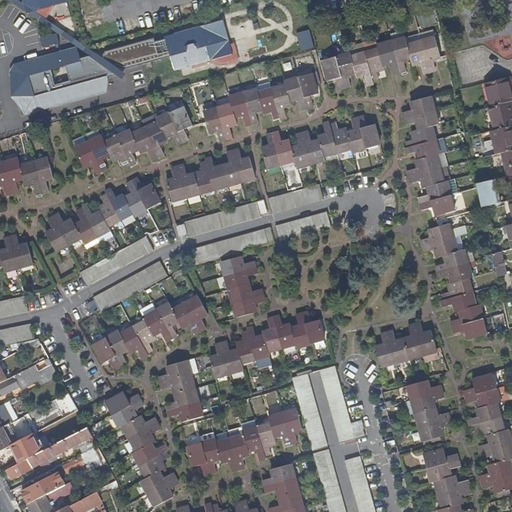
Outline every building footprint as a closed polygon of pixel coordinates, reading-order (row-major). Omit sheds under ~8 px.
[(49,6),(65,2),(64,0),(20,0),(28,29),(49,24),(47,16),(52,14),(49,6)] [(4,65),(16,115),(108,93),(104,78),(121,74),(119,67),(168,56),(172,74),(235,59),(226,20),(152,38),(153,40),(78,58),(75,48),(4,65)] [(309,31),(296,32),(298,51),(312,49),(309,31)] [(41,37),(42,45),(56,43),(55,35),(41,37)] [(433,36),(420,40),(427,72),(433,70),(431,63),(439,61),(433,36)] [(410,58),(406,44),(404,37),(391,41),(398,72),(405,70),(402,60),(410,58)] [(427,72),(420,40),(406,44),(410,58),(412,68),(420,66),(422,73),(427,72)] [(398,72),(391,41),(377,45),(378,49),(381,66),(389,64),(392,73),(398,72)] [(381,66),(378,49),(364,52),(370,79),(376,77),(375,71),(382,69),(381,66)] [(354,73),(350,56),(349,52),(334,55),(343,86),(349,85),(347,75),(354,73)] [(370,79),(364,52),(350,56),(354,73),(355,76),(363,74),(365,86),(371,85),(370,79)] [(343,86),(334,55),(320,59),(325,81),(334,78),(337,88),(343,86)] [(310,73),(296,77),(305,108),(311,107),(308,96),(315,94),(310,73)] [(305,108),(296,77),(281,82),(282,85),(287,102),(296,100),(299,110),(305,108)] [(491,106),(511,100),(511,98),(509,87),(511,86),(510,77),(485,83),(491,106)] [(287,102),(282,85),(269,89),(277,119),(278,121),(284,119),(281,108),(288,106),(287,102)] [(259,110),(255,93),(254,89),(239,94),(248,125),(255,123),(252,113),(259,110)] [(277,119),(269,89),(255,93),(259,110),(260,114),(269,112),(271,120),(277,119)] [(248,125),(239,94),(226,98),(227,105),(231,119),(240,116),(242,126),(248,125)] [(400,114),(402,120),(432,111),(428,98),(408,103),(410,111),(400,114)] [(497,130),(511,125),(511,114),(511,111),(511,110),(511,100),(491,106),(497,130)] [(231,119),(227,105),(214,108),(223,140),(228,139),(225,129),(233,126),(231,119)] [(183,106),(171,112),(184,142),(190,140),(185,130),(193,127),(183,106)] [(223,140),(214,108),(201,112),(207,134),(213,132),(216,142),(223,140)] [(415,132),(431,128),(436,126),(432,111),(402,120),(403,126),(413,124),(415,132)] [(184,142),(171,112),(157,118),(159,122),(166,139),(174,136),(177,145),(184,142)] [(361,120),(355,122),(363,153),(377,149),(372,128),(364,131),(361,120)] [(166,139),(159,122),(146,127),(159,158),(165,155),(160,145),(167,142),(166,139)] [(363,153),(355,122),(349,124),(351,134),(343,136),(347,153),(348,156),(363,153)] [(501,153),(511,149),(511,125),(497,130),(489,132),(495,154),(501,153)] [(335,156),(327,129),(326,126),(321,128),(323,137),(316,138),(317,143),(321,159),(335,156)] [(159,158),(146,127),(132,133),(139,150),(140,153),(148,150),(153,160),(159,158)] [(347,153),(343,136),(342,132),(335,134),(333,127),(327,129),(335,156),(347,153)] [(405,149),(434,141),(431,128),(415,132),(411,133),(412,140),(404,142),(405,149)] [(139,150),(132,133),(130,130),(117,136),(130,163),(131,165),(137,163),(133,153),(139,150)] [(292,163),(288,150),(285,139),(278,141),(276,133),(270,134),(278,166),(292,163)] [(278,166),(270,134),(264,136),(265,144),(258,146),(265,170),(278,166)] [(321,159),(317,143),(308,145),(306,134),(300,136),(308,167),(322,163),(321,159)] [(111,156),(105,141),(102,136),(89,141),(101,171),(108,168),(104,159),(111,156)] [(130,163),(117,136),(105,141),(111,156),(113,161),(122,158),(125,165),(130,163)] [(308,167),(300,136),(294,137),(297,148),(288,150),(292,163),(294,170),(308,167)] [(101,171),(89,141),(76,147),(84,167),(92,164),(96,173),(101,171)] [(417,161),(434,156),(438,155),(434,141),(405,149),(404,149),(405,156),(415,154),(417,161)] [(507,176),(511,174),(511,149),(501,153),(507,176)] [(230,153),(237,184),(251,180),(246,160),(238,162),(236,152),(230,153)] [(219,167),(224,188),(237,184),(230,153),(223,155),(225,165),(219,167)] [(407,177),(438,169),(434,156),(417,161),(414,162),(415,169),(406,172),(407,177)] [(24,180),(21,166),(18,158),(6,162),(14,194),(19,193),(17,182),(24,180)] [(48,158),(34,162),(43,192),(48,191),(45,181),(53,179),(48,158)] [(203,163),(210,191),(224,188),(219,167),(211,169),(209,158),(202,160),(203,163)] [(14,194),(6,162),(0,163),(0,186),(4,185),(7,196),(14,194)] [(43,192),(34,162),(21,166),(24,180),(26,187),(33,185),(36,194),(43,192)] [(210,191),(203,163),(196,164),(198,173),(191,174),(196,195),(210,191)] [(182,199),(196,195),(191,174),(183,177),(181,166),(175,167),(182,199)] [(169,202),(182,199),(175,167),(168,169),(170,180),(164,181),(169,202)] [(424,187),(441,182),(438,169),(407,177),(409,184),(418,181),(420,187),(424,187)] [(480,206),(500,202),(495,179),(476,184),(475,185),(480,206)] [(136,180),(131,182),(146,210),(160,203),(149,184),(141,189),(136,180)] [(447,181),(441,182),(424,187),(427,197),(418,199),(420,205),(451,197),(447,181)] [(146,210),(131,182),(125,186),(130,195),(124,199),(132,214),(133,217),(146,210)] [(311,189),(316,205),(322,203),(318,188),(311,189)] [(308,207),(316,205),(311,189),(304,191),(308,207)] [(132,214),(124,199),(121,195),(115,199),(109,190),(103,193),(105,196),(119,221),(132,214)] [(301,209),(308,207),(304,191),(297,193),(301,209)] [(293,211),(301,209),(297,193),(290,195),(293,211)] [(286,213),(293,211),(290,195),(282,197),(286,213)] [(119,221),(105,196),(99,199),(102,206),(96,209),(98,212),(106,228),(119,221)] [(278,215),(286,213),(282,197),(274,200),(278,215)] [(455,210),(451,197),(420,205),(421,212),(431,209),(433,216),(455,210)] [(270,217),(278,215),(274,200),(266,202),(270,217)] [(248,206),(252,222),(259,220),(258,217),(256,207),(255,204),(248,206)] [(256,207),(258,217),(265,215),(262,205),(256,207)] [(244,224),(252,222),(248,206),(241,208),(244,224)] [(106,228),(98,212),(90,217),(85,207),(80,210),(95,239),(108,231),(106,228)] [(238,226),(244,224),(241,208),(234,210),(238,226)] [(95,239),(80,210),(74,213),(79,223),(72,227),(79,239),(82,245),(95,239)] [(231,227),(238,226),(234,210),(227,212),(231,227)] [(223,230),(231,227),(227,212),(220,214),(223,230)] [(212,216),(216,231),(223,230),(220,214),(212,216)] [(79,239),(72,227),(68,221),(61,224),(56,215),(51,217),(67,246),(79,239)] [(319,217),(323,231),(329,230),(325,215),(319,217)] [(205,218),(208,234),(216,231),(212,216),(205,218)] [(67,246),(51,217),(45,220),(50,230),(45,233),(55,253),(67,246)] [(311,219),(315,234),(323,231),(319,217),(311,219)] [(198,220),(202,235),(208,234),(205,218),(198,220)] [(308,236),(315,234),(311,219),(304,221),(308,236)] [(191,222),(195,237),(202,235),(198,220),(191,222)] [(300,238),(308,236),(304,221),(296,223),(300,238)] [(183,225),(186,236),(187,239),(195,237),(191,222),(183,224),(183,225)] [(292,240),(300,238),(296,223),(289,225),(292,240)] [(420,247),(451,238),(447,224),(427,230),(429,238),(419,241),(420,247)] [(178,238),(186,236),(183,225),(175,227),(178,238)] [(285,242),(292,240),(289,225),(281,227),(285,242)] [(459,242),(458,236),(466,234),(464,225),(451,229),(455,243),(459,242)] [(274,229),(278,244),(285,242),(281,227),(274,229)] [(255,234),(259,248),(266,247),(263,232),(255,234)] [(252,250),(259,248),(255,234),(248,236),(252,250)] [(10,238),(19,269),(33,265),(28,245),(19,247),(17,236),(10,238)] [(244,252),(252,250),(248,236),(240,238),(244,252)] [(146,237),(139,241),(146,255),(153,251),(146,237)] [(5,272),(19,269),(10,238),(4,239),(6,250),(0,251),(0,254),(3,266),(5,272)] [(237,254),(244,252),(240,238),(233,240),(237,254)] [(455,252),(451,238),(420,247),(422,254),(432,251),(435,258),(442,256),(455,252)] [(229,256),(237,254),(233,240),(226,242),(229,256)] [(139,241),(132,245),(139,258),(146,255),(139,241)] [(218,244),(222,258),(229,256),(226,242),(218,244)] [(211,246),(215,260),(222,258),(218,244),(211,246)] [(132,245),(126,248),(133,262),(139,258),(132,245)] [(204,247),(208,262),(215,260),(211,246),(204,247)] [(198,249),(201,264),(208,262),(204,247),(198,249)] [(126,248),(120,252),(127,265),(133,262),(126,248)] [(491,254),(496,277),(506,274),(502,256),(511,253),(511,248),(511,249),(492,254),(491,254)] [(190,251),(194,266),(201,264),(198,249),(190,251)] [(462,250),(455,252),(442,256),(444,264),(434,267),(436,273),(466,265),(462,250)] [(120,252),(112,256),(120,269),(127,265),(120,252)] [(112,256),(106,259),(113,273),(120,269),(112,256)] [(219,263),(223,276),(254,268),(253,261),(241,264),(240,257),(219,263)] [(106,259),(99,263),(106,277),(113,273),(106,259)] [(152,266),(160,279),(167,275),(159,262),(152,266)] [(99,263),(93,266),(100,280),(106,277),(99,263)] [(470,279),(466,265),(436,273),(437,279),(448,277),(450,284),(466,280),(470,279)] [(93,266),(87,270),(94,284),(100,280),(93,266)] [(153,283),(160,279),(152,266),(146,269),(153,283)] [(223,276),(227,290),(247,285),(245,277),(256,274),(254,268),(223,276)] [(147,286),(153,283),(146,269),(140,273),(147,286)] [(94,284),(87,270),(79,274),(87,287),(94,284)] [(140,290),(147,286),(140,273),(133,277),(140,290)] [(133,294),(140,290),(133,277),(126,280),(133,294)] [(120,284),(127,297),(133,294),(126,280),(120,284)] [(470,293),(466,280),(450,284),(446,285),(449,293),(442,295),(443,301),(470,293)] [(120,284),(112,288),(120,301),(127,297),(120,284)] [(227,290),(231,304),(262,296),(260,290),(249,293),(247,285),(227,290)] [(112,288),(106,291),(113,305),(120,301),(112,288)] [(106,291),(100,295),(107,308),(113,305),(106,291)] [(474,307),(470,293),(443,301),(440,302),(442,308),(452,305),(454,313),(458,312),(474,307)] [(94,300),(99,309),(100,312),(107,308),(100,295),(93,299),(94,300)] [(198,295),(186,302),(201,330),(206,328),(200,318),(208,313),(198,295)] [(17,298),(20,314),(28,312),(24,296),(17,298)] [(262,296),(231,304),(235,319),(254,313),(253,305),(263,302),(262,296)] [(9,300),(12,315),(20,314),(17,298),(9,300)] [(2,301),(5,317),(12,315),(9,300),(2,301)] [(90,314),(99,309),(94,300),(85,305),(90,314)] [(169,301),(157,309),(172,337),(178,334),(173,324),(179,321),(173,309),(169,301)] [(186,302),(173,309),(179,321),(182,327),(190,324),(195,333),(201,330),(186,302)] [(477,307),(474,307),(458,312),(460,319),(450,322),(451,329),(481,320),(477,307)] [(143,316),(145,320),(153,335),(160,331),(165,340),(172,337),(157,309),(143,316)] [(304,316),(313,347),(328,342),(322,322),(312,325),(310,315),(304,316)] [(300,350),(313,347),(304,316),(298,318),(300,328),(294,330),(299,347),(300,350)] [(284,351),(299,347),(294,330),(293,327),(285,329),(282,319),(275,321),(284,351)] [(145,320),(133,326),(146,351),(151,348),(148,341),(155,338),(153,335),(145,320)] [(485,334),(481,320),(451,329),(453,335),(463,332),(465,339),(485,334)] [(272,354),(284,351),(275,321),(269,323),(272,333),(266,335),(267,338),(272,354)] [(413,325),(421,356),(436,352),(430,331),(421,333),(419,323),(413,325)] [(26,341),(34,340),(30,325),(23,326),(26,341)] [(402,339),(407,359),(421,356),(413,325),(406,327),(409,337),(402,339)] [(16,328),(19,343),(26,341),(23,326),(16,328)] [(133,326),(121,333),(129,348),(130,351),(137,348),(142,357),(147,354),(146,351),(133,326)] [(11,345),(16,344),(19,343),(16,328),(8,329),(11,345)] [(4,346),(11,345),(8,329),(1,331),(4,346)] [(119,330),(106,337),(121,364),(127,362),(122,352),(129,348),(121,333),(119,330)] [(272,358),(272,354),(267,338),(259,341),(256,330),(249,332),(250,335),(258,362),(272,358)] [(384,333),(392,364),(407,359),(402,339),(394,341),(392,331),(384,333)] [(379,367),(392,364),(384,333),(379,335),(382,345),(374,347),(379,367)] [(245,366),(258,362),(250,335),(244,337),(245,344),(239,346),(241,354),(245,366)] [(121,364),(106,337),(93,344),(103,362),(111,358),(116,367),(121,364)] [(247,373),(245,366),(241,354),(233,356),(230,346),(224,347),(233,377),(247,373)] [(218,381),(233,377),(224,347),(218,349),(221,359),(213,362),(218,381)] [(159,377),(161,382),(192,373),(189,361),(168,367),(170,374),(159,377)] [(36,376),(40,384),(57,376),(51,363),(37,371),(39,374),(36,376)] [(318,372),(320,379),(336,375),(334,368),(318,372)] [(28,369),(6,380),(7,381),(0,384),(0,394),(20,384),(22,388),(34,381),(28,369)] [(173,385),(175,393),(196,388),(192,373),(161,382),(163,388),(173,385)] [(336,375),(320,379),(323,386),(338,382),(336,375)] [(465,398),(496,389),(493,375),(472,381),(474,389),(463,392),(465,398)] [(291,380),(293,387),(309,383),(307,376),(291,380)] [(338,382),(323,386),(325,393),(340,389),(338,382)] [(406,387),(410,401),(440,393),(439,387),(428,390),(426,382),(406,387)] [(309,383),(293,387),(296,394),(311,390),(309,383)] [(167,403),(169,409),(199,400),(196,388),(175,393),(177,400),(167,403)] [(340,389),(325,393),(327,401),(342,396),(340,389)] [(480,409),(497,404),(500,403),(496,389),(465,398),(466,404),(478,402),(480,409)] [(311,390),(296,394),(298,401),(313,397),(311,390)] [(105,402),(112,414),(140,400),(137,395),(127,400),(123,392),(105,402)] [(410,401),(414,415),(434,409),(432,402),(442,399),(440,393),(410,401)] [(342,396),(327,401),(329,408),(344,403),(342,396)] [(313,397),(298,401),(300,409),(315,404),(313,397)] [(140,400),(112,414),(119,427),(122,425),(137,418),(133,411),(143,406),(140,400)] [(199,400),(169,409),(170,415),(180,412),(183,420),(204,415),(199,400)] [(331,414),(346,410),(344,403),(329,408),(331,414)] [(315,404),(300,409),(302,416),(317,411),(315,404)] [(472,425),(500,418),(497,404),(480,409),(476,410),(478,417),(468,420),(469,426),(472,425)] [(414,415),(418,429),(447,420),(446,414),(436,417),(434,409),(414,415)] [(297,410),(283,414),(291,444),(298,442),(295,432),(302,430),(297,410)] [(333,421),(348,417),(346,410),(331,414),(333,421)] [(302,416),(304,424),(319,419),(317,411),(302,416)] [(291,444),(283,414),(269,418),(271,424),(274,437),(282,435),(285,446),(291,444)] [(137,418),(122,425),(129,438),(157,425),(154,418),(143,423),(140,417),(137,418)] [(335,429),(350,425),(348,417),(333,421),(335,429)] [(487,436),(504,431),(500,418),(472,425),(474,431),(481,430),(483,437),(487,436)] [(304,424),(307,431),(321,426),(319,419),(304,424)] [(447,420),(418,429),(422,443),(441,437),(439,430),(449,427),(447,420)] [(361,421),(350,425),(352,431),(361,429),(363,428),(361,421)] [(1,428),(9,446),(16,442),(8,424),(2,427),(1,428)] [(274,437),(271,424),(257,427),(265,456),(271,454),(270,446),(276,445),(274,437)] [(157,425),(129,438),(136,450),(151,443),(153,441),(150,435),(160,430),(157,425)] [(352,431),(350,425),(335,429),(337,436),(352,431)] [(307,431),(309,438),(324,434),(321,426),(307,431)] [(18,463),(6,470),(11,480),(33,468),(32,467),(91,436),(87,427),(40,451),(18,463)] [(265,456),(257,427),(243,431),(245,436),(249,452),(256,450),(259,461),(265,459),(265,456)] [(0,428),(0,450),(9,446),(1,428),(0,428)] [(361,429),(352,431),(354,439),(363,437),(361,429)] [(481,453),(511,444),(508,430),(504,431),(487,436),(489,444),(479,447),(481,453)] [(354,439),(352,431),(337,436),(339,443),(354,439)] [(16,442),(9,446),(18,463),(40,451),(32,434),(16,442)] [(309,438),(311,446),(326,442),(324,434),(309,438)] [(249,452),(245,436),(231,439),(240,470),(246,469),(243,458),(250,456),(249,452)] [(222,460),(217,443),(216,439),(202,443),(211,474),(217,473),(214,463),(222,460)] [(240,470),(231,439),(217,443),(222,460),(222,463),(230,462),(233,472),(240,470)] [(326,442),(311,446),(313,453),(328,449),(326,442)] [(151,443),(136,450),(132,452),(139,465),(165,453),(167,452),(165,446),(154,450),(151,443)] [(211,474),(202,443),(188,447),(194,468),(202,466),(205,476),(211,474)] [(494,464),(509,460),(511,458),(511,447),(511,444),(481,453),(482,459),(493,457),(494,464)] [(314,455),(316,463),(331,459),(329,451),(314,455)] [(421,456),(426,470),(455,461),(454,455),(443,458),(441,451),(421,456)] [(165,453),(139,465),(146,478),(158,472),(164,469),(160,462),(168,459),(165,453)] [(66,474),(86,463),(82,455),(62,466),(66,474)] [(343,460),(346,468),(361,463),(359,456),(343,460)] [(316,463),(318,470),(333,466),(331,459),(316,463)] [(481,483),(511,474),(509,460),(494,464),(487,466),(489,473),(479,476),(481,483)] [(455,461),(426,470),(430,484),(433,483),(449,478),(447,470),(457,467),(455,461)] [(361,463),(346,468),(348,475),(363,470),(361,463)] [(263,480),(265,486),(296,477),(292,464),(272,470),(274,477),(263,480)] [(318,470),(320,477),(335,473),(333,466),(318,470)] [(363,470),(348,475),(350,482),(365,478),(363,470)] [(158,472),(146,478),(140,481),(147,494),(175,481),(172,474),(162,479),(158,472)] [(320,477),(322,484),(337,480),(335,473),(320,477)] [(511,489),(511,473),(511,474),(481,483),(482,489),(493,486),(495,494),(511,489)] [(277,490),(279,496),(299,491),(296,477),(265,486),(266,492),(277,490)] [(449,478),(433,483),(437,497),(467,488),(465,481),(455,484),(453,477),(449,478)] [(365,478),(350,482),(352,490),(367,485),(365,478)] [(322,484),(324,492),(339,487),(337,480),(322,484)] [(175,481),(147,494),(154,507),(172,498),(168,491),(177,486),(175,481)] [(367,485),(352,490),(354,497),(370,492),(367,485)] [(27,505),(30,511),(49,511),(52,510),(46,498),(51,495),(52,498),(62,492),(60,487),(45,495),(27,505)] [(324,492),(326,498),(341,494),(339,487),(324,492)] [(467,488),(437,497),(441,510),(457,505),(460,504),(459,498),(469,495),(467,488)] [(98,491),(88,496),(93,507),(96,505),(101,502),(98,491)] [(271,511),(276,511),(303,505),(299,491),(279,496),(281,505),(271,507),(271,511)] [(354,497),(356,504),(372,500),(370,492),(354,497)] [(326,498),(328,505),(343,501),(341,494),(326,498)] [(82,511),(93,507),(88,496),(67,508),(69,511),(82,511)] [(356,504),(358,511),(374,507),(372,500),(356,504)] [(241,502),(243,511),(259,511),(258,509),(249,511),(246,501),(241,502)] [(328,505),(330,511),(332,511),(345,508),(343,501),(328,505)] [(98,511),(104,509),(101,502),(96,505),(98,511)] [(243,511),(241,502),(234,504),(236,511),(243,511)]
